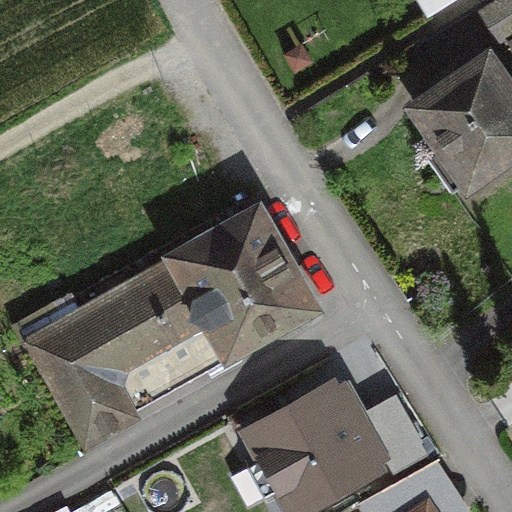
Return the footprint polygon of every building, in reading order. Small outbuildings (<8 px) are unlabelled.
[(412,0),(422,18),(454,0),(412,0)] [(511,0),(503,0),(481,15),(495,37),(511,26),(511,0)] [(511,107),(486,68),(413,117),(465,194),(511,161),(511,107)] [(142,209),(212,171),(165,84),(95,123),(142,209)] [(38,154),(0,175),(0,251),(15,279),(85,240),(38,154)] [(27,342),(82,445),(140,415),(124,385),(220,334),(228,351),(305,310),(257,220),(27,342)] [(354,376),(243,439),(284,511),(294,511),(375,466),(348,419),(371,406),(354,376)] [(401,409),(378,423),(400,460),(423,446),(401,409)] [(173,511),(165,496),(143,508),(145,511),(173,511)]
